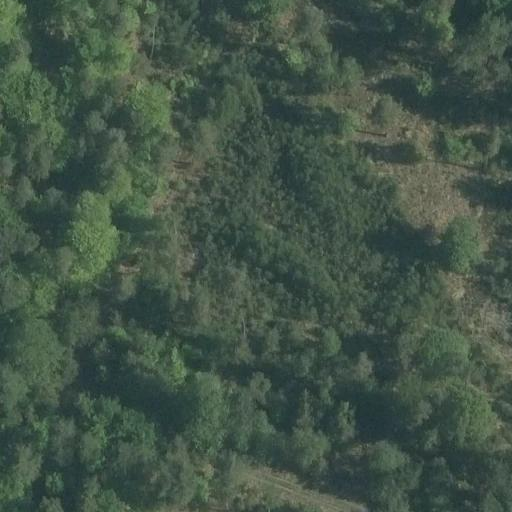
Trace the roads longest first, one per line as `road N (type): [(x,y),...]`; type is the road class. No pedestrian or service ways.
road 1 (track): [(23,511),(169,170)]
road 2 (track): [(371,511),(74,395)]
